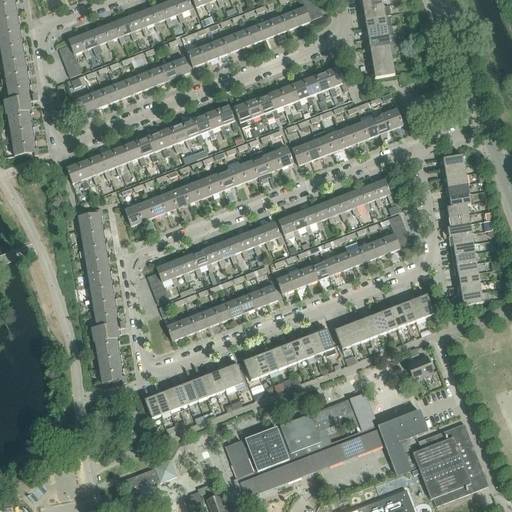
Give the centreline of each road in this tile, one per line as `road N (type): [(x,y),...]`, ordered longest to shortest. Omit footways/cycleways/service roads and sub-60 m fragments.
road 1 (residential): [(149,377),(127,259),(418,146)]
road 2 (residential): [(149,377),(432,266),(418,146)]
road 3 (residential): [(62,147),(346,35)]
road 4 (residential): [(62,147),(44,28),(118,0)]
road 5 (unclassified): [(482,119),(436,0)]
